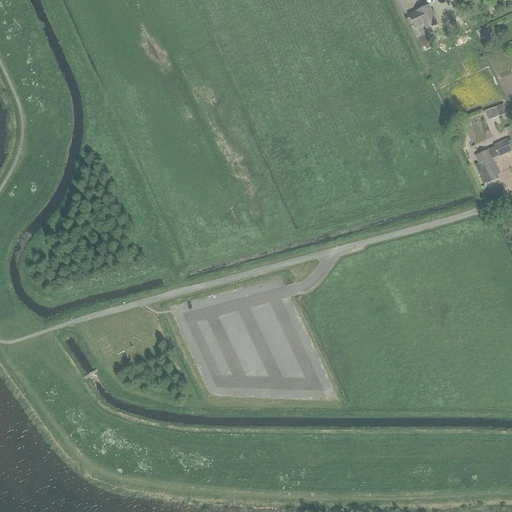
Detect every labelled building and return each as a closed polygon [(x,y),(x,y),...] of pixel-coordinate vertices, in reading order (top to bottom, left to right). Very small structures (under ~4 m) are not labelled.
[(425,24),(428,30),(439,24),(430,5),(410,15),(417,28),(425,24)] [(457,25),(451,27),(454,33),(460,30),(457,25)] [(489,40),(490,35),(490,32),(483,30),(481,39),(489,40)] [(503,105),(494,108),(498,117),(507,114),(503,105)] [(479,164),(475,166),(484,185),(485,185),(499,178),(498,175),(501,174),(494,159),(500,156),(511,150),(511,148),(511,147),(509,142),(508,140),(495,146),(496,147),(490,149),(476,156),(475,156),(479,164)]
